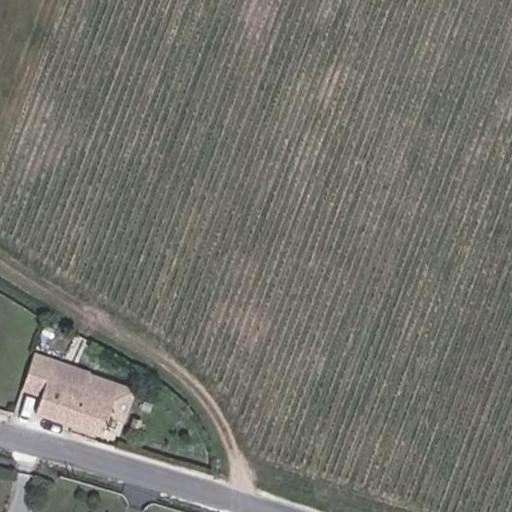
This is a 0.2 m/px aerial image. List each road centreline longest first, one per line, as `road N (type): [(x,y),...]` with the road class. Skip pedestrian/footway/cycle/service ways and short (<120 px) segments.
road 1 (track): [(0,260),(188,379),(234,439),(243,504)]
road 2 (tertiary): [(0,435),(267,511)]
